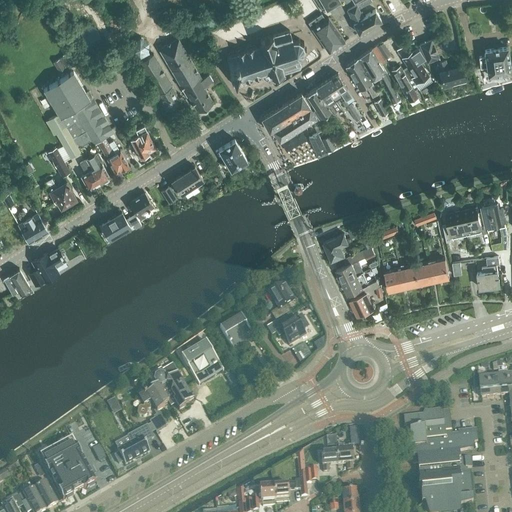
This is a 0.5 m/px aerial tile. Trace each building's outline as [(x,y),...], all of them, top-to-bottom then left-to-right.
[(317,0),(323,9),(326,7),(327,8),(340,0),(344,0),(345,2),(348,0),(317,0)] [(354,6),(348,9),(354,22),(353,22),(357,29),(359,33),(382,19),(376,9),(363,16),(358,7),(372,0),(371,0),(363,0),(356,4),(353,6),(354,6)] [(157,13),(161,21),(172,15),(168,8),(157,13)] [(213,9),(193,17),(199,32),(219,23),(213,9)] [(180,15),(183,21),(191,17),(188,11),(180,15)] [(322,13),(321,13),(309,22),(312,28),(326,48),(328,51),(329,51),(329,52),(346,41),(329,16),(326,18),(322,13)] [(165,21),(170,29),(183,23),(178,14),(165,21)] [(93,23),(72,33),(83,54),(103,43),(93,23)] [(300,56),(299,54),(302,52),(304,53),(305,52),(302,51),(303,48),(306,48),(306,46),(304,46),(302,42),(304,42),(303,40),(301,41),(298,39),(298,37),(297,37),(297,39),(293,39),(292,36),(290,28),(273,33),(274,36),(261,40),(262,44),(227,55),(236,84),(237,84),(236,81),(244,79),(244,81),(246,81),(245,79),(253,76),(253,78),(255,78),(254,76),(261,73),(262,76),(263,76),(266,77),(270,76),(272,74),(296,66),(298,65),(300,62),(298,57),(300,56)] [(202,78),(177,36),(158,48),(186,96),(188,95),(197,110),(213,101),(204,85),(212,80),(208,74),(202,78)] [(431,37),(419,42),(420,45),(421,46),(425,57),(427,61),(438,56),(435,49),(437,48),(434,41),(433,42),(431,37)] [(383,42),(377,46),(384,56),(385,58),(391,54),(383,42)] [(376,44),(371,47),(381,63),(386,60),(385,58),(384,56),(377,46),(376,44)] [(404,44),(398,48),(408,64),(405,66),(416,83),(426,76),(428,75),(419,61),(425,57),(421,46),(413,51),(412,50),(409,52),(404,44)] [(486,54),(479,55),(481,66),(487,65),(488,73),(510,70),(507,47),(507,46),(485,49),(486,54)] [(357,57),(371,79),(378,75),(392,101),(399,97),(381,63),(371,47),(357,57)] [(55,62),(61,72),(70,66),(71,66),(77,63),(70,51),(64,55),(64,56),(55,62)] [(139,62),(157,93),(156,94),(165,110),(180,102),(171,86),(172,86),(153,53),(139,62)] [(377,92),(371,79),(357,57),(346,65),(360,89),(366,85),(372,95),(377,92)] [(439,64),(437,64),(438,68),(440,68),(444,86),(451,84),(450,81),(464,77),(461,65),(455,66),(454,64),(451,65),(451,67),(447,68),(445,59),(438,61),(439,64)] [(399,63),(391,68),(395,75),(409,101),(413,98),(418,96),(414,90),(419,87),(416,83),(405,66),(402,68),(399,63)] [(134,67),(137,73),(143,70),(139,64),(134,67)] [(73,137),(79,134),(72,123),(74,122),(64,105),(87,92),(74,70),(44,88),(59,113),(49,119),(57,132),(67,126),(73,137)] [(337,71),(331,75),(345,97),(346,97),(349,102),(351,101),(355,99),(351,94),(337,71)] [(331,75),(323,80),(336,100),(341,97),(342,99),(345,97),(331,75)] [(323,80),(316,85),(330,109),(333,113),(336,111),(336,110),(341,107),(336,100),(323,80)] [(316,85),(303,94),(312,108),(314,106),(320,115),(330,109),(316,85)] [(86,130),(91,139),(93,143),(97,140),(107,156),(106,157),(115,172),(121,169),(124,169),(126,168),(127,165),(128,165),(119,149),(114,140),(109,142),(105,136),(112,132),(92,98),(91,99),(87,92),(64,105),(74,122),(72,123),(79,134),(86,130)] [(301,92),(262,116),(271,129),(273,128),(280,138),(316,115),(312,108),(303,94),(301,92)] [(41,100),(45,107),(52,103),(48,95),(41,100)] [(345,97),(342,99),(346,106),(347,106),(357,120),(359,118),(362,117),(351,101),(349,102),(346,97),(345,97)] [(374,100),(382,114),(388,110),(381,97),(374,100)] [(315,126),(318,132),(319,134),(325,130),(322,123),(315,126)] [(131,137),(140,156),(144,157),(147,155),(147,153),(149,152),(148,150),(154,147),(146,129),(145,130),(142,125),(136,128),(138,134),(131,137)] [(81,151),(76,142),(73,137),(67,126),(57,132),(71,157),(81,151)] [(302,129),(281,142),(288,154),(309,141),(302,129)] [(83,144),(91,139),(86,130),(79,134),(73,137),(76,142),(83,144)] [(328,136),(325,130),(319,134),(326,149),(327,148),(328,150),(335,146),(330,135),(328,136)] [(319,134),(318,132),(309,136),(317,153),(326,149),(319,134)] [(234,138),(219,147),(219,148),(231,168),(239,164),(242,169),(244,170),(250,166),(250,164),(234,138)] [(69,172),(55,148),(47,152),(61,176),(69,172)] [(87,158),(86,159),(100,182),(102,181),(104,181),(108,179),(109,176),(101,162),(103,160),(98,151),(86,158),(87,158)] [(100,182),(86,159),(80,162),(85,172),(81,174),(89,188),(92,188),(95,187),(96,184),(100,182)] [(176,197),(171,190),(176,187),(180,192),(183,190),(184,193),(190,189),(189,187),(202,178),(194,165),(171,179),(173,183),(168,186),(167,184),(161,188),(169,201),(176,197)] [(53,194),(51,195),(55,202),(57,200),(60,205),(68,201),(71,201),(72,200),(73,198),(74,198),(69,188),(71,187),(66,180),(57,186),(52,177),(45,181),(53,194)] [(129,201),(141,219),(144,216),(142,212),(153,205),(144,191),(129,201)] [(3,196),(9,207),(15,203),(9,193),(3,196)] [(482,206),(484,213),(487,228),(488,227),(499,225),(502,236),(508,234),(503,209),(499,210),(498,203),(482,206)] [(477,207),(462,211),(467,232),(481,229),(482,234),(489,232),(488,227),(487,228),(484,213),(479,214),(477,207)] [(467,232),(462,211),(447,214),(450,226),(444,227),(447,242),(453,240),(452,236),(467,232)] [(110,219),(102,224),(106,231),(110,238),(131,226),(134,224),(136,228),(141,225),(142,224),(135,212),(124,218),(121,212),(116,215),(116,213),(109,217),(110,219)] [(434,212),(425,215),(427,221),(437,217),(434,212)] [(19,223),(29,241),(29,242),(30,241),(48,231),(48,230),(39,214),(37,213),(19,223)] [(427,221),(425,215),(415,219),(417,225),(427,221)] [(352,235),(358,233),(366,231),(364,224),(350,228),(352,235)] [(397,226),(387,230),(389,236),(399,232),(397,226)] [(389,236),(387,230),(377,233),(379,239),(389,236)] [(323,242),(326,249),(336,245),(337,247),(341,245),(341,246),(349,242),(344,233),(340,235),(323,242)] [(336,245),(326,249),(331,260),(345,254),(341,246),(341,245),(337,247),(336,245)] [(336,269),(342,281),(357,273),(355,268),(361,265),(358,259),(365,256),(366,258),(376,253),(372,245),(371,246),(365,248),(364,249),(343,259),(346,264),(336,269)] [(37,268),(29,272),(36,284),(44,279),(44,280),(55,274),(58,272),(59,272),(58,271),(55,266),(55,265),(65,259),(63,255),(61,252),(59,248),(49,253),(48,254),(47,252),(42,255),(38,257),(33,260),(37,268)] [(483,271),(477,272),(478,279),(479,279),(480,287),(500,284),(497,263),(500,263),(499,255),(486,257),(487,265),(482,265),(483,271)] [(430,261),(415,265),(419,283),(434,280),(449,276),(445,258),(430,261)] [(452,262),(454,275),(462,274),(460,261),(452,262)] [(415,265),(400,268),(385,271),(389,290),(404,286),(419,283),(415,265)] [(20,268),(4,278),(13,294),(19,291),(20,293),(31,287),(20,268)] [(367,291),(376,287),(379,285),(377,279),(369,282),(364,271),(358,274),(357,273),(342,281),(348,293),(357,288),(360,294),(367,291)] [(271,314),(275,321),(290,312),(286,306),(295,301),(284,283),(267,293),(277,310),(271,314)] [(367,291),(360,294),(351,299),(358,314),(374,306),(367,291)] [(290,312),(275,321),(279,328),(278,329),(288,346),(305,336),(303,331),(309,328),(301,315),(294,319),(290,312)] [(240,316),(219,329),(232,349),(240,344),(242,347),(247,344),(246,341),(252,337),(240,316)] [(223,371),(205,342),(180,356),(198,386),(223,371)] [(150,375),(157,385),(168,403),(167,403),(170,407),(175,405),(178,411),(185,407),(184,405),(193,399),(171,364),(162,370),(160,368),(150,375)] [(501,397),(510,395),(507,376),(507,372),(498,373),(498,377),(501,397)] [(481,399),(491,398),(489,378),(485,378),(484,373),(474,375),(476,390),(480,390),(481,399)] [(231,375),(226,378),(229,383),(234,380),(231,375)] [(491,398),(501,397),(498,377),(489,378),(491,398)] [(157,385),(149,389),(150,391),(145,395),(145,394),(139,398),(143,406),(143,408),(140,407),(138,409),(137,412),(137,414),(138,416),(144,417),(146,416),(147,411),(149,410),(150,405),(151,404),(156,413),(164,408),(163,406),(167,403),(168,403),(157,385)] [(114,399),(109,402),(112,407),(117,404),(114,399)] [(409,432),(409,436),(451,432),(449,411),(442,412),(442,411),(441,410),(440,410),(439,410),(425,411),(423,415),(407,417),(406,417),(405,417),(404,418),(404,419),(403,420),(404,430),(409,432)] [(149,422),(155,432),(165,426),(159,415),(149,422)] [(348,426),(348,429),(350,447),(357,446),(356,428),(355,426),(348,426)] [(119,454),(114,457),(119,465),(123,462),(125,466),(134,461),(140,458),(149,453),(144,443),(153,439),(147,427),(128,437),(131,443),(118,450),(117,451),(119,454)] [(476,430),(457,432),(458,434),(451,435),(451,432),(409,436),(412,441),(410,442),(411,447),(406,447),(407,455),(416,456),(421,503),(424,503),(427,511),(459,511),(459,505),(472,502),(468,469),(471,469),(469,459),(460,460),(459,459),(458,453),(468,451),(472,451),(474,443),(477,442),(476,430)] [(71,439),(40,456),(43,463),(42,463),(41,463),(48,476),(49,478),(51,477),(53,481),(52,482),(53,484),(55,489),(62,501),(63,501),(63,500),(83,490),(96,483),(95,482),(95,483),(82,458),(75,445),(71,439)] [(99,446),(92,450),(99,462),(106,458),(99,446)] [(351,450),(336,451),(337,465),(345,465),(346,471),(352,470),(352,464),(351,450)] [(337,465),(336,451),(320,453),(321,467),(322,467),(322,473),(328,472),(328,466),(337,465)] [(34,468),(37,473),(42,470),(39,465),(34,468)] [(303,471),(304,474),(305,474),(306,484),(311,484),(311,481),(316,481),(315,468),(309,468),(309,471),(303,471)] [(5,470),(0,473),(0,482),(9,477),(5,470)] [(287,485),(273,486),(274,504),(288,503),(288,500),(289,499),(288,491),(296,491),(301,490),(300,487),(306,487),(306,484),(305,474),(304,474),(298,474),(299,480),(296,481),(294,481),(294,484),(287,485)] [(36,487),(34,488),(46,509),(57,503),(46,481),(44,482),(42,481),(36,485),(36,487)] [(273,486),(259,487),(260,502),(262,502),(262,505),(263,507),(274,506),(274,504),(273,486)] [(251,497),(251,500),(251,503),(258,502),(260,502),(259,487),(254,488),(255,497),(251,497)] [(40,511),(46,509),(34,488),(33,488),(30,488),(24,491),(24,493),(23,494),(26,500),(21,503),(25,511),(28,511),(32,510),(32,511),(40,511)] [(341,492),(343,505),(358,503),(357,490),(341,492)] [(3,505),(2,506),(5,511),(17,511),(17,510),(23,507),(16,494),(10,498),(6,500),(7,503),(3,505)] [(251,503),(251,500),(245,501),(245,503),(238,504),(239,511),(252,511),(258,511),(258,502),(251,503)] [(343,505),(343,511),(358,511),(358,503),(343,505)]
